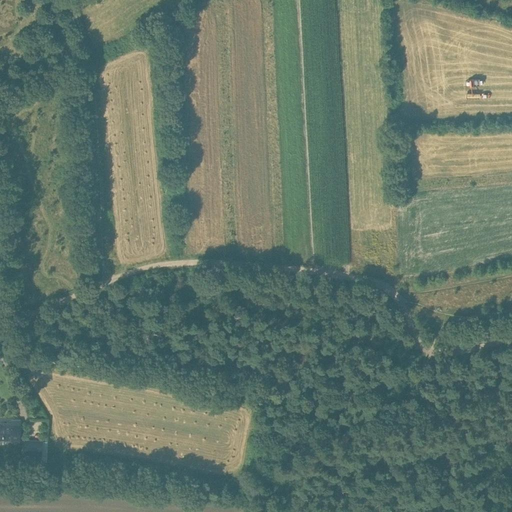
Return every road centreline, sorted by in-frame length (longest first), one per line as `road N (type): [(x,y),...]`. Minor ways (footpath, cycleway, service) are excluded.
road 1 (track): [(110,273),(229,261),(318,272),(361,281),(443,344),(511,335)]
road 2 (track): [(110,273),(83,47)]
